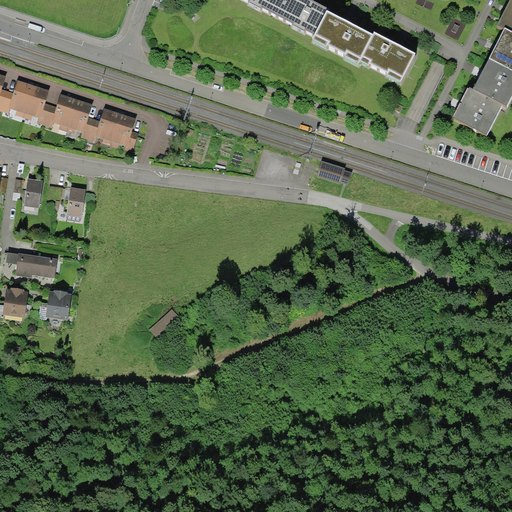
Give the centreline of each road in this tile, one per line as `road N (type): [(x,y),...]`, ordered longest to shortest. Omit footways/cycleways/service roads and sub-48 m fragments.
road 1 (residential): [(0,150),(344,202),(424,271),(511,301)]
road 2 (track): [(424,271),(373,302),(186,376),(149,383),(0,374)]
road 3 (residential): [(123,61),(511,187)]
road 4 (residential): [(0,21),(123,61)]
